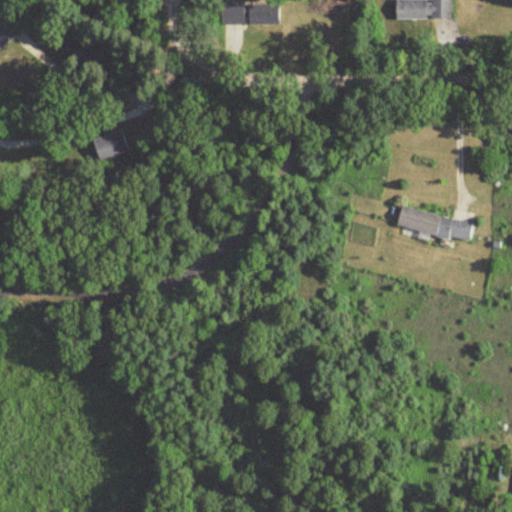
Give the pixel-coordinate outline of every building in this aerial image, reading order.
[(447,0),(392,0),(393,19),(447,19),(447,0)] [(246,24),(277,24),(277,4),(246,4),(246,24)] [(219,5),(219,24),(242,24),(242,5),(219,5)] [(0,19),(0,46),(24,30),(11,11),(0,19)] [(88,141),(97,162),(122,152),(114,131),(88,141)] [(394,227),(466,243),(470,222),(398,206),(394,227)]
